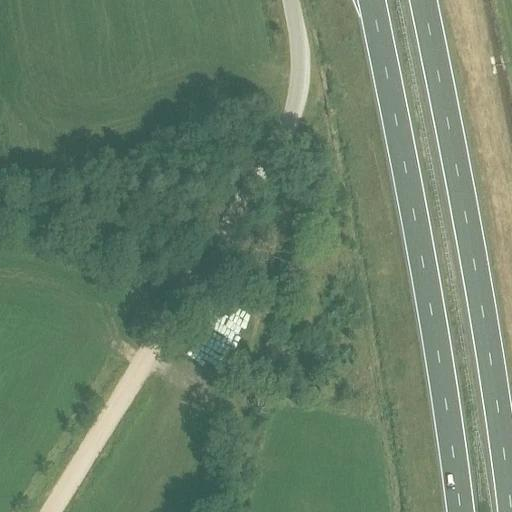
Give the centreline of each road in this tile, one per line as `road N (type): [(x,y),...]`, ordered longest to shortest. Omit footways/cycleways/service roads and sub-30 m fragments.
road 1 (trunk): [(375,0),(461,511)]
road 2 (trunk): [(511,503),(422,0)]
road 3 (track): [(60,511),(311,96)]
